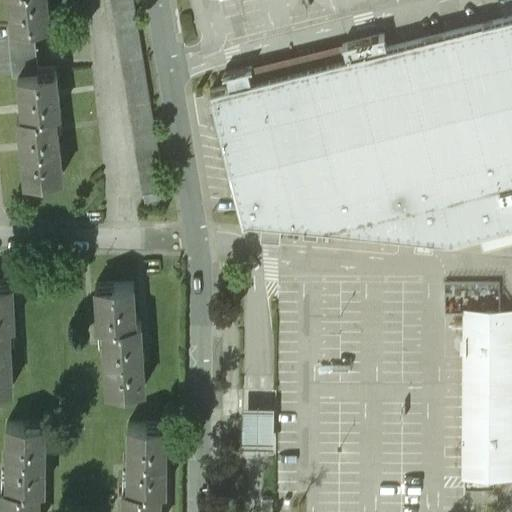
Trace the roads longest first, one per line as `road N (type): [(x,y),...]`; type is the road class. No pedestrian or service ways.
road 1 (residential): [(198,511),(198,245)]
road 2 (residential): [(198,245),(156,0)]
road 3 (residential): [(0,237),(198,245)]
